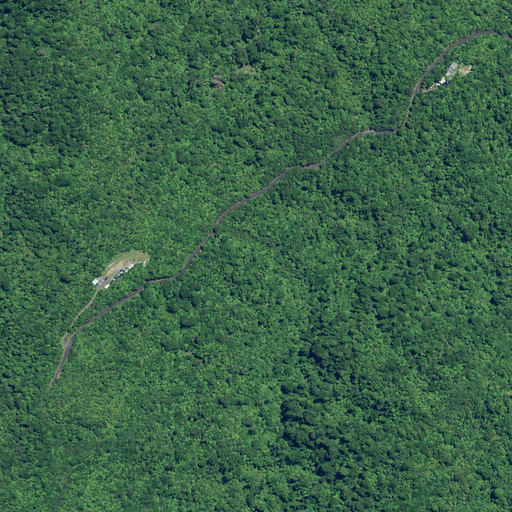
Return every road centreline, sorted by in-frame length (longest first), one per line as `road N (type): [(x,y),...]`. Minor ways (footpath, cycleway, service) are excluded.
road 1 (unclassified): [(511,36),(493,29),(451,46),(418,85),(396,131),(281,172),(218,216),(178,270),(145,280),(69,337),(48,388)]
road 2 (track): [(48,388),(49,415),(95,431),(100,441),(72,465),(51,511)]
